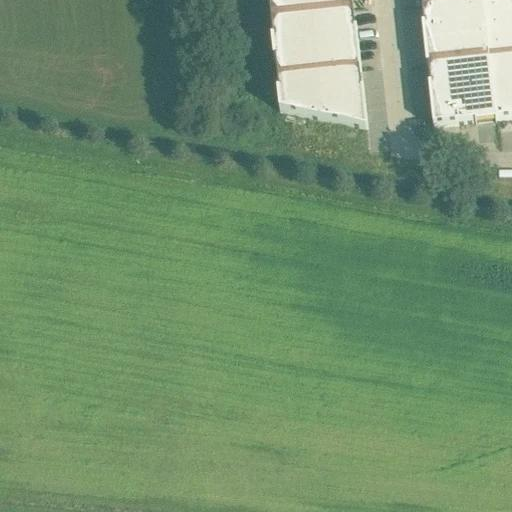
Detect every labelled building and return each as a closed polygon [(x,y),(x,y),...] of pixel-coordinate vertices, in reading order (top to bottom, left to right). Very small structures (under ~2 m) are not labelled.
[(353,14),(351,0),(270,0),(273,22),(353,14)] [(489,58),(482,0),(466,0),(423,5),(429,65),(489,58)] [(511,55),(511,0),(482,0),(489,58),(511,55)] [(360,73),(353,14),(273,22),(279,82),(360,73)] [(511,116),(511,55),(489,58),(496,118),(511,116)] [(496,118),(489,58),(429,65),(435,125),(496,118)] [(366,132),(360,73),(279,82),(283,116),(366,132)]
